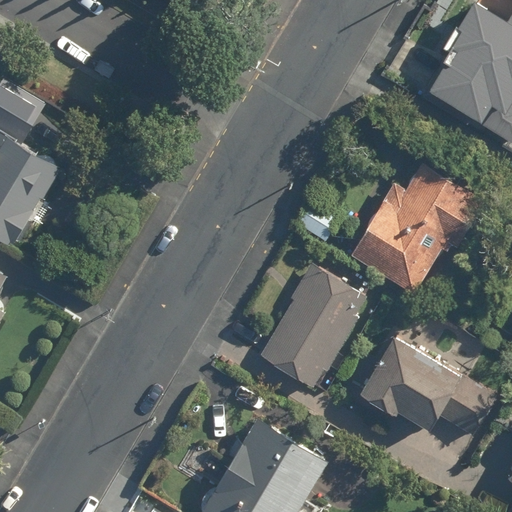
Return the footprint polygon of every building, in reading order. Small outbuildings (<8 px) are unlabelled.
[(165,0),(184,11),(190,0),(165,0)] [(511,10),(511,11),(503,25),(470,4),(445,45),(450,48),(423,91),(510,146),(511,143),(511,10)] [(0,246),(8,251),(14,241),(18,244),(29,225),(34,228),(50,200),(40,195),(55,169),(2,139),(0,142),(0,246)] [(341,252),(410,291),(434,248),(441,252),(446,243),(453,247),(480,198),(398,151),(341,252)] [(340,215),(308,195),(293,220),(325,239),(340,215)] [(351,314),(364,291),(310,261),(256,357),(310,387),(320,368),(326,372),(357,317),(351,314)] [(471,436),(498,389),(459,366),(455,373),(390,334),(355,394),(388,414),(392,408),(424,427),(432,413),(471,436)] [(291,511),(321,462),(251,420),(195,511),(291,511)] [(465,453),(437,438),(418,473),(446,488),(465,453)] [(511,463),(503,479),(511,484),(511,463)]
